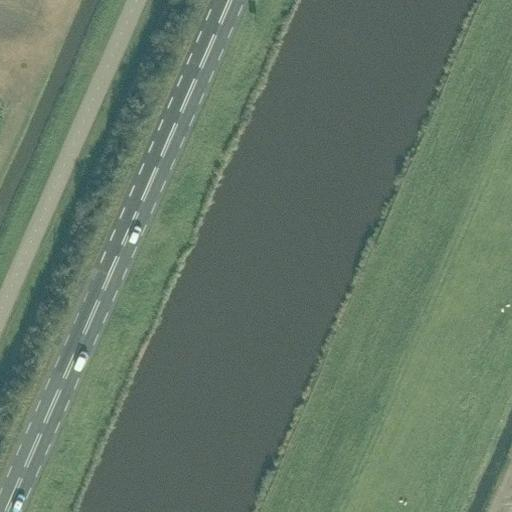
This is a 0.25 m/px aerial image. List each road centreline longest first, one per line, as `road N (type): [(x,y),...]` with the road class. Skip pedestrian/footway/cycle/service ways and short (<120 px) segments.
road 1 (primary): [(6,511),(230,0)]
road 2 (unclassified): [(0,314),(137,0)]
